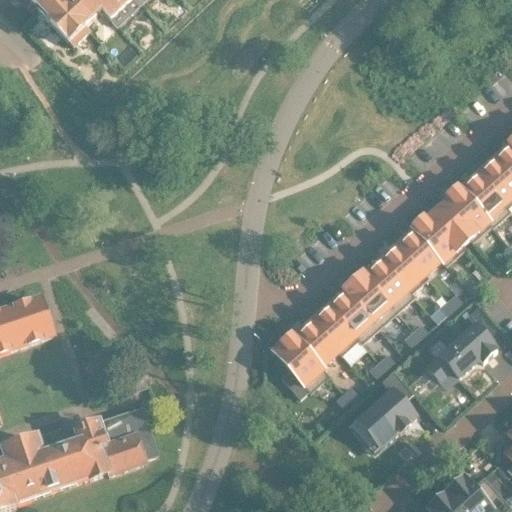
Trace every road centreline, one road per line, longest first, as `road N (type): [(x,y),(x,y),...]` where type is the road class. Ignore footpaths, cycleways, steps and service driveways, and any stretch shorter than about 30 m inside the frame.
road 1 (residential): [(245,298),(281,302),(511,103)]
road 2 (residential): [(379,0),(329,51),(285,117),(255,204),(245,298)]
road 3 (residential): [(245,298),(230,405),(196,511)]
road 4 (residential): [(381,503),(511,386)]
